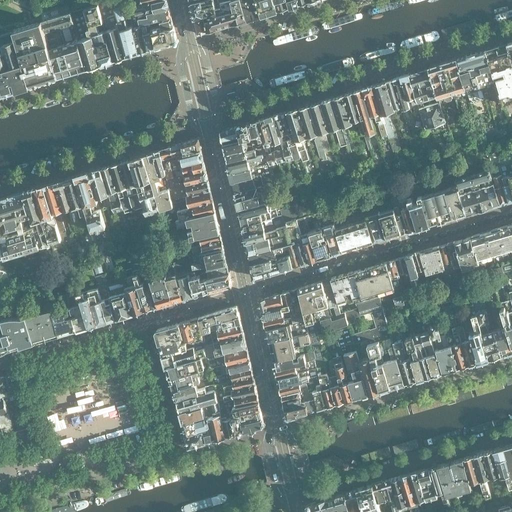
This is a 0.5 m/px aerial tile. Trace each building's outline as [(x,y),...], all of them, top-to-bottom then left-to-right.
[(4,0),(0,0),(0,93),(2,92),(16,88),(39,81),(58,75),(48,40),(46,33),(42,21),(13,30),(4,0)] [(169,6),(167,0),(154,0),(143,3),(132,6),(134,14),(146,11),(169,6)] [(214,4),(213,0),(198,0),(191,2),(192,9),(214,4)] [(233,10),(230,0),(222,0),(223,2),(214,4),(192,9),(194,18),(204,16),(216,14),(217,15),(233,10)] [(232,23),(247,18),(241,0),(230,0),(233,10),(217,15),(216,14),(204,16),(207,31),(207,30),(207,31),(217,28),(217,27),(232,23)] [(278,9),(274,0),(241,0),(247,18),(261,14),(278,9)] [(290,5),(287,0),(274,0),(278,9),(290,5)] [(369,12),(370,12),(372,13),(373,14),(374,14),(375,14),(377,14),(378,14),(403,6),(404,5),(405,4),(405,2),(405,1),(404,0),(393,0),(376,6),(374,6),(373,7),(372,7),(371,8),(371,9),(370,10),(369,11),(369,12)] [(114,59),(104,31),(106,30),(106,29),(99,31),(96,21),(103,19),(98,3),(70,11),(74,24),(87,67),(101,62),(114,59)] [(74,24),(70,11),(68,5),(59,8),(61,15),(51,18),(48,11),(40,13),(42,21),(46,33),(59,28),(74,24)] [(138,51),(132,25),(127,26),(121,5),(115,7),(115,6),(114,7),(115,13),(127,55),(138,51)] [(171,16),(169,6),(146,11),(146,16),(140,17),(141,22),(150,20),(160,18),(171,16)] [(497,21),(498,21),(511,16),(511,8),(496,13),(495,14),(495,15),(494,15),(494,16),(494,17),(494,18),(495,19),(496,20),(496,21),(497,21)] [(327,29),(363,18),(364,17),(364,16),(364,15),(364,14),(363,13),(362,13),(362,12),(361,12),(325,22),(324,23),(323,24),(323,25),(322,26),(323,27),(323,28),(324,29),(325,29),(326,29),(327,29)] [(127,55),(115,13),(107,16),(110,28),(106,29),(106,30),(104,31),(114,59),(127,55)] [(173,25),(171,16),(160,18),(163,28),(173,25)] [(198,33),(207,31),(204,16),(194,18),(198,33)] [(177,38),(173,25),(163,28),(160,18),(150,20),(157,46),(162,44),(175,40),(177,38)] [(442,29),(445,39),(478,30),(475,19),(442,29)] [(157,46),(150,20),(141,22),(147,48),(157,46)] [(147,48),(141,22),(132,25),(138,51),(147,48)] [(87,67),(74,24),(59,28),(64,43),(67,53),(73,71),(87,67)] [(273,39),(273,40),(273,41),(273,43),(274,44),(275,45),(276,45),(277,46),(279,45),(312,35),(314,35),(315,34),(316,33),(318,32),(319,31),(319,30),(320,29),(321,28),(318,27),(317,27),(316,26),(314,26),(313,26),(311,26),(309,27),(276,37),(275,38),(274,39),(273,39)] [(401,45),(402,46),(404,46),(405,47),(406,47),(407,47),(408,47),(410,46),(435,39),(436,39),(437,38),(437,37),(438,36),(437,35),(437,34),(436,32),(435,32),(434,32),(433,32),(408,39),(406,40),(405,40),(404,41),(403,42),(402,43),(401,45)] [(58,75),(73,71),(67,53),(62,54),(56,37),(48,40),(58,75)] [(222,42),(213,43),(215,54),(223,53),(222,42)] [(511,100),(511,58),(507,43),(486,50),(497,88),(503,103),(511,100)] [(359,60),(360,60),(361,61),(362,61),(363,61),(364,61),(366,62),(367,61),(368,61),(394,53),(396,52),(397,52),(397,51),(397,49),(397,48),(396,47),(395,46),(395,45),(393,45),(392,45),(366,53),(365,53),(364,54),(362,55),(361,56),(361,57),(359,59),(359,60)] [(497,88),(486,50),(485,50),(477,53),(477,52),(466,55),(466,56),(458,58),(457,58),(465,85),(470,102),(485,98),(483,92),(497,88)] [(465,85),(457,58),(429,67),(437,94),(445,92),(446,96),(449,97),(450,96),(452,94),(451,90),(465,85)] [(347,60),(344,60),(317,68),(319,75),(346,67),(349,66),(351,65),(352,64),(352,63),(353,63),(353,62),(353,61),(352,60),(350,60),(349,59),(347,60)] [(445,120),(437,94),(429,67),(428,67),(428,68),(425,68),(424,68),(424,69),(419,70),(414,72),(413,72),(410,73),(409,73),(425,126),(445,120)] [(268,82),(269,82),(270,83),(271,84),(272,84),(274,84),(275,84),(276,84),(278,84),(308,77),(309,77),(310,76),(311,75),(311,73),(311,72),(310,71),(309,69),(307,69),(306,69),(276,76),(275,76),(273,77),(272,77),(271,78),(270,79),(268,81),(268,82)] [(425,126),(409,73),(400,76),(407,98),(411,97),(412,102),(415,112),(411,113),(412,115),(416,130),(425,127),(425,126)] [(412,115),(411,113),(407,98),(400,76),(393,78),(401,105),(402,108),(405,107),(408,117),(412,115)] [(322,84),(321,79),(320,77),(313,79),(315,86),(322,84)] [(401,105),(393,78),(386,80),(394,107),(401,105)] [(391,109),(394,108),(394,107),(386,80),(372,84),(387,134),(388,138),(394,136),(388,114),(392,113),(391,109)] [(387,134),(372,84),(363,87),(371,114),(375,113),(377,118),(376,118),(381,135),(387,134)] [(371,114),(363,87),(353,90),(362,122),(371,149),(373,148),(368,133),(371,132),(371,130),(376,129),(371,114)] [(362,122),(353,90),(344,93),(351,120),(356,118),(361,135),(364,134),(369,149),(371,149),(362,122)] [(238,97),(242,96),(241,92),(237,93),(236,92),(227,94),(230,102),(238,99),(238,97)] [(346,123),(352,121),(351,120),(344,93),(332,97),(348,151),(349,152),(351,151),(348,142),(352,141),(346,123)] [(348,151),(332,97),(321,100),(330,129),(334,127),(342,153),(348,151)] [(330,129),(321,100),(310,104),(324,152),(329,150),(323,130),(330,129)] [(324,152),(310,104),(298,107),(307,135),(313,133),(315,139),(314,140),(318,154),(324,152)] [(300,137),(307,135),(298,107),(287,110),(302,160),(303,164),(309,162),(303,140),(301,141),(300,137)] [(302,160),(287,110),(280,113),(286,132),(290,130),(292,137),(288,138),(294,157),(298,156),(299,160),(302,160)] [(294,157),(288,138),(286,132),(280,113),(273,115),(286,159),(294,157)] [(286,159),(273,115),(265,117),(278,161),(286,159)] [(278,161),(265,117),(257,120),(263,139),(264,143),(266,152),(269,162),(270,164),(278,161)] [(263,139),(257,120),(248,122),(251,136),(254,145),(259,144),(258,140),(263,139)] [(251,136),(248,122),(238,125),(241,138),(251,136)] [(241,138),(238,125),(226,129),(223,130),(223,131),(221,133),(223,143),(241,138)] [(251,136),(241,138),(223,143),(225,152),(254,145),(251,136)] [(201,148),(199,137),(197,138),(182,142),(185,152),(201,148)] [(185,152),(182,142),(171,146),(173,155),(185,152)] [(227,161),(266,152),(264,143),(259,144),(254,145),(225,152),(227,161)] [(173,155),(171,146),(160,149),(162,157),(173,155)] [(204,159),(201,148),(185,152),(173,155),(162,157),(164,168),(173,166),(204,159)] [(164,168),(162,157),(160,149),(154,151),(160,174),(165,173),(164,168)] [(172,204),(168,185),(158,188),(155,179),(160,177),(160,174),(154,151),(144,154),(159,208),(172,204)] [(269,162),(266,152),(227,161),(230,171),(269,162)] [(159,208),(144,154),(130,158),(137,182),(139,189),(143,202),(146,212),(156,209),(158,213),(161,212),(159,208)] [(137,182),(130,158),(120,161),(133,205),(143,202),(139,189),(133,190),(131,184),(137,182)] [(206,169),(204,159),(173,166),(174,170),(183,169),(184,174),(206,169)] [(133,205),(120,161),(111,164),(123,207),(133,205)] [(232,182),(260,175),(272,172),(270,164),(269,162),(230,171),(232,181),(232,182)] [(500,203),(491,173),(487,162),(460,170),(462,175),(454,177),(457,184),(466,213),(467,213),(480,209),(488,207),(500,203)] [(123,207),(111,164),(101,167),(109,192),(114,210),(123,207)] [(430,173),(427,165),(413,169),(415,177),(430,173)] [(109,192),(101,167),(89,171),(96,196),(109,192)] [(319,175),(316,167),(305,170),(307,178),(319,175)] [(215,210),(210,188),(208,178),(206,168),(206,169),(184,174),(166,178),(168,185),(172,204),(173,209),(177,209),(179,218),(215,210)] [(508,201),(502,184),(504,183),(500,170),(491,173),(500,203),(501,203),(508,201)] [(98,233),(101,232),(101,231),(103,226),(105,226),(96,196),(89,171),(75,175),(86,212),(92,230),(93,229),(98,232),(98,233)] [(86,212),(75,175),(65,178),(74,206),(78,205),(81,213),(86,212)] [(262,184),(260,175),(232,182),(233,182),(235,192),(262,184)] [(511,199),(511,185),(509,177),(505,178),(507,183),(504,183),(502,184),(508,201),(511,199)] [(74,206),(65,178),(55,181),(63,209),(68,207),(73,225),(79,223),(74,206)] [(419,188),(417,180),(402,184),(405,193),(419,188)] [(63,209),(55,181),(45,184),(53,214),(56,224),(57,227),(63,225),(62,222),(64,221),(62,215),(61,215),(59,214),(58,210),(63,209)] [(454,217),(445,188),(444,188),(442,181),(432,184),(434,191),(433,191),(442,220),(454,217)] [(265,192),(264,187),(269,185),(268,182),(262,184),(235,192),(237,200),(237,201),(265,192)] [(53,214),(45,184),(33,188),(51,243),(60,240),(57,227),(56,224),(52,225),(51,221),(49,221),(48,216),(53,214)] [(405,193),(402,184),(393,187),(396,196),(405,193)] [(466,213),(457,184),(445,188),(454,217),(466,213)] [(396,196),(393,187),(383,190),(386,198),(390,197),(396,196)] [(51,243),(33,188),(23,191),(30,214),(32,220),(39,218),(38,219),(38,221),(38,223),(39,228),(35,230),(37,236),(39,246),(51,243)] [(274,199),(278,198),(276,190),(265,192),(237,201),(239,208),(274,199)] [(386,198),(383,190),(374,193),(376,201),(386,198)] [(39,246),(37,236),(35,230),(34,226),(24,229),(20,217),(30,214),(23,191),(14,194),(13,194),(0,197),(0,242),(4,257),(39,246)] [(442,220),(433,191),(421,195),(430,224),(442,220)] [(376,201),(374,193),(362,196),(365,205),(376,202),(376,201)] [(300,202),(297,195),(289,197),(291,205),(300,202)] [(430,224),(421,195),(417,196),(418,200),(416,200),(423,226),(430,224)] [(365,205),(362,196),(350,200),(353,209),(362,206),(365,205)] [(402,233),(393,205),(390,197),(386,198),(376,201),(376,202),(378,210),(387,237),(402,233)] [(423,226),(416,200),(413,201),(412,198),(407,199),(409,203),(416,229),(423,226)] [(241,217),(276,208),(280,207),(278,201),(274,202),(274,199),(239,208),(241,217)] [(343,212),(340,203),(328,206),(331,215),(343,212)] [(416,229),(409,203),(401,206),(403,211),(409,231),(416,229)] [(331,215),(328,206),(328,204),(316,208),(320,218),(331,254),(342,251),(336,229),(331,215)] [(409,231),(403,211),(400,212),(397,204),(393,205),(402,233),(409,231)] [(242,225),(278,215),(276,208),(241,217),(240,217),(242,225)] [(215,210),(179,218),(176,219),(180,239),(192,236),(220,230),(215,210)] [(378,210),(365,215),(367,220),(373,241),(387,237),(378,210)] [(301,235),(298,226),(306,224),(306,223),(303,213),(285,219),(286,224),(272,228),(271,225),(264,227),(244,233),(246,241),(249,253),(288,243),(288,244),(295,242),(295,241),(303,240),(301,235)] [(265,224),(276,221),(275,219),(282,217),(281,214),(278,215),(242,225),(244,233),(264,227),(263,224),(265,224)] [(331,254),(320,218),(306,223),(306,224),(309,232),(317,258),(331,254)] [(373,241),(367,220),(352,224),(359,246),(373,241)] [(511,223),(499,227),(506,250),(511,248),(511,223)] [(359,246),(352,224),(336,229),(342,251),(359,246)] [(506,250),(499,227),(471,235),(478,258),(506,250)] [(222,239),(220,230),(192,236),(194,243),(190,243),(191,246),(194,245),(200,244),(222,239)] [(317,258),(309,232),(301,235),(303,240),(303,239),(304,243),(309,260),(317,258)] [(478,258),(471,235),(455,241),(462,265),(465,276),(466,275),(467,277),(482,272),(478,258)] [(224,246),(222,239),(200,244),(201,251),(224,246)] [(462,265),(455,241),(447,243),(454,267),(462,265)] [(301,263),(296,246),(295,242),(288,244),(290,251),(290,253),(293,265),(301,263)] [(279,254),(279,251),(281,250),(282,253),(290,251),(288,244),(288,243),(249,253),(251,262),(269,257),(279,254)] [(309,260),(304,243),(296,246),(301,263),(309,260)] [(458,279),(454,267),(447,243),(439,245),(446,268),(450,282),(437,285),(443,308),(461,303),(454,280),(458,279)] [(196,252),(194,245),(191,246),(182,248),(183,255),(196,252)] [(446,268),(439,245),(420,251),(413,253),(419,275),(426,273),(426,274),(432,272),(432,270),(439,268),(440,270),(446,268)] [(201,251),(196,252),(183,255),(184,260),(176,262),(176,264),(173,265),(176,273),(179,272),(177,268),(190,264),(191,268),(205,265),(205,267),(227,263),(224,246),(201,251)] [(293,265),(290,253),(277,257),(279,263),(281,269),(293,265)] [(419,275),(413,253),(405,255),(416,292),(419,291),(415,276),(419,275)] [(416,292),(405,255),(395,258),(401,277),(405,276),(410,293),(416,292)] [(267,267),(279,263),(277,257),(269,259),(269,257),(251,262),(253,270),(267,267)] [(401,277),(395,258),(387,261),(394,286),(395,288),(399,286),(398,281),(401,280),(401,277)] [(150,265),(148,259),(139,262),(140,268),(147,266),(150,265)] [(394,286),(387,261),(371,265),(378,290),(394,286)] [(140,268),(139,262),(131,264),(132,268),(133,270),(140,268)] [(165,273),(163,268),(161,262),(150,265),(147,266),(149,274),(153,286),(154,287),(159,305),(173,300),(166,278),(165,273)] [(511,262),(502,265),(503,266),(504,272),(511,299),(511,262)] [(227,263),(205,267),(198,269),(199,274),(200,278),(207,276),(229,271),(227,263)] [(281,269),(279,263),(267,267),(269,273),(281,269)] [(177,276),(176,273),(173,265),(163,268),(165,273),(170,271),(171,276),(166,278),(173,300),(183,297),(177,276)] [(378,290),(371,265),(354,270),(362,295),(364,300),(380,295),(378,290)] [(504,272),(503,266),(494,269),(496,275),(504,272)] [(267,267),(253,270),(254,275),(256,276),(269,273),(267,267)] [(145,309),(133,270),(132,268),(121,271),(122,274),(134,313),(145,309)] [(152,307),(146,288),(145,283),(141,284),(138,276),(142,275),(140,268),(133,270),(145,309),(152,307)] [(210,290),(207,276),(200,278),(199,274),(195,275),(193,270),(187,272),(188,274),(193,294),(210,290)] [(362,295),(354,270),(331,277),(338,302),(346,300),(345,297),(348,296),(350,301),(355,299),(354,297),(362,295)] [(232,283),(229,271),(207,276),(210,290),(232,283)] [(134,313),(122,274),(106,278),(105,274),(95,277),(98,288),(102,299),(110,297),(112,301),(111,302),(116,318),(134,313)] [(159,305),(154,287),(153,286),(149,274),(145,275),(149,287),(146,288),(152,307),(159,305)] [(193,294),(188,274),(177,276),(183,297),(193,294)] [(338,302),(331,277),(330,277),(322,279),(322,280),(333,314),(341,312),(338,302)] [(333,314),(322,280),(298,287),(301,300),(306,318),(306,322),(314,320),(321,318),(333,314)] [(301,300),(298,287),(290,290),(293,302),(301,300)] [(108,320),(102,299),(98,288),(88,291),(98,323),(108,320)] [(293,302),(290,290),(281,292),(284,303),(284,304),(290,302),(293,302)] [(98,323),(88,291),(78,293),(81,303),(88,326),(98,323)] [(284,303),(281,292),(259,298),(261,308),(284,303)] [(389,360),(386,350),(383,340),(378,341),(376,337),(381,336),(382,339),(392,336),(380,295),(364,300),(356,302),(357,307),(344,311),(349,328),(354,343),(359,342),(363,356),(368,355),(369,357),(371,357),(381,390),(391,386),(384,361),(389,360)] [(405,304),(403,295),(395,298),(397,306),(405,304)] [(116,318),(111,302),(112,301),(110,297),(102,299),(108,320),(116,318)] [(0,317),(20,311),(17,302),(0,306),(0,317)] [(284,313),(283,309),(291,307),(290,302),(284,304),(284,303),(261,308),(264,318),(284,313)] [(88,326),(81,303),(75,305),(77,312),(73,314),(73,315),(77,329),(78,329),(88,326)] [(247,346),(238,306),(237,304),(199,316),(199,317),(203,334),(203,335),(205,341),(203,342),(206,354),(206,356),(207,356),(247,346)] [(511,324),(511,321),(511,320),(511,304),(508,306),(509,311),(507,311),(505,307),(501,308),(503,316),(511,346),(511,324)] [(59,335),(53,311),(52,306),(27,314),(27,315),(35,342),(59,335)] [(77,329),(73,315),(64,317),(61,309),(53,311),(59,335),(77,329)] [(501,354),(495,331),(490,332),(489,330),(492,329),(486,309),(476,311),(478,315),(489,358),(501,354)] [(293,321),(292,315),(285,317),(284,313),(264,318),(266,327),(293,321)] [(0,352),(35,342),(27,315),(22,316),(19,316),(15,317),(13,317),(10,318),(6,319),(2,320),(3,322),(0,323),(0,352)] [(477,361),(489,358),(478,315),(473,316),(476,329),(476,330),(476,332),(473,333),(473,335),(470,336),(471,339),(477,361)] [(511,346),(503,316),(498,317),(501,329),(495,331),(501,354),(511,350),(511,346)] [(203,334),(199,317),(180,322),(184,335),(185,336),(186,342),(187,346),(203,342),(205,341),(203,335),(203,334)] [(309,331),(306,322),(306,318),(293,321),(266,327),(269,339),(309,331)] [(327,338),(321,318),(314,320),(318,335),(321,334),(323,339),(327,338)] [(321,347),(318,335),(314,320),(306,322),(309,331),(311,341),(313,350),(300,353),(273,360),(275,368),(308,360),(315,358),(316,361),(324,358),(321,347)] [(184,335),(180,322),(158,329),(157,329),(157,330),(157,331),(156,331),(160,342),(180,336),(181,337),(185,336),(184,335)] [(468,364),(458,327),(457,323),(452,324),(457,343),(453,344),(459,366),(468,364)] [(450,369),(441,336),(438,324),(429,326),(430,331),(422,334),(433,374),(441,371),(450,369)] [(477,361),(471,339),(468,340),(464,325),(458,327),(468,364),(477,361)] [(369,393),(359,360),(356,350),(349,328),(335,332),(342,355),(344,354),(348,370),(350,371),(353,370),(354,373),(346,375),(347,377),(349,380),(354,397),(369,393)] [(300,353),(298,344),(311,341),(309,331),(269,339),(273,360),(300,353)] [(433,374),(422,334),(417,335),(415,331),(413,332),(425,376),(433,374)] [(425,376),(413,332),(410,332),(412,337),(406,338),(411,357),(417,379),(425,376)] [(417,379),(411,357),(408,358),(403,339),(399,340),(398,334),(392,336),(405,382),(417,379)] [(459,366),(453,344),(450,345),(447,335),(441,336),(450,369),(459,366)] [(187,346),(186,342),(182,343),(181,337),(180,336),(160,342),(163,353),(187,346)] [(405,382),(392,336),(382,339),(383,340),(386,350),(389,349),(392,359),(389,360),(384,361),(391,386),(405,382)] [(203,342),(187,346),(163,353),(166,365),(206,354),(203,342)] [(345,400),(335,368),(328,345),(321,347),(324,358),(326,364),(336,403),(345,400)] [(250,358),(247,346),(207,356),(208,362),(208,363),(208,366),(209,368),(229,363),(250,358)] [(207,367),(206,363),(202,364),(200,356),(166,366),(170,377),(201,368),(207,367)] [(371,357),(369,357),(359,360),(369,393),(381,390),(371,357)] [(252,367),(251,365),(250,359),(250,358),(229,363),(230,367),(223,369),(224,373),(252,367)] [(298,371),(297,368),(310,365),(308,360),(275,368),(277,376),(298,371)] [(336,403),(326,364),(317,367),(319,375),(321,383),(326,405),(336,403)] [(354,397),(349,380),(347,377),(342,378),(340,371),(345,370),(344,366),(335,368),(345,400),(354,397)] [(252,367),(224,373),(217,375),(217,377),(219,377),(219,380),(232,377),(233,380),(253,375),(252,367)] [(310,377),(319,375),(317,367),(298,371),(277,376),(277,377),(279,385),(299,380),(310,377)] [(199,381),(198,375),(203,374),(201,368),(170,377),(173,388),(199,381)] [(0,386),(16,382),(13,373),(0,376),(0,386)] [(257,391),(253,375),(233,380),(214,385),(215,388),(215,391),(224,389),(224,390),(226,389),(227,394),(222,396),(223,400),(257,391)] [(321,383),(319,375),(310,377),(312,386),(317,384),(321,383)] [(472,386),(475,395),(501,387),(498,378),(472,386)] [(206,391),(215,388),(214,385),(197,389),(196,385),(205,382),(204,380),(199,381),(173,388),(176,400),(206,392),(206,391)] [(307,387),(306,383),(300,384),(299,380),(279,385),(281,393),(303,388),(307,387)] [(9,412),(5,401),(20,396),(16,382),(0,386),(0,423),(4,435),(5,435),(13,432),(11,426),(12,426),(9,412)] [(326,405),(321,383),(317,384),(318,388),(313,390),(317,408),(326,405)] [(446,393),(449,405),(475,398),(471,386),(446,393)] [(317,408),(313,390),(309,391),(307,387),(303,388),(304,392),(305,399),(306,403),(308,411),(317,408)] [(218,401),(215,391),(215,388),(206,391),(206,392),(176,400),(179,411),(202,405),(211,403),(218,401)] [(301,396),(300,392),(304,392),(303,388),(281,393),(283,401),(301,396)] [(236,405),(259,400),(257,391),(223,400),(218,401),(220,409),(236,405)] [(411,404),(414,414),(447,404),(444,394),(411,404)] [(306,403),(305,399),(302,400),(301,396),(283,401),(284,408),(306,403)] [(239,413),(261,408),(259,400),(236,405),(236,409),(221,413),(222,417),(228,416),(230,415),(231,416),(233,415),(239,413)] [(221,413),(220,409),(218,401),(211,403),(211,405),(205,406),(207,416),(210,427),(213,438),(226,435),(222,417),(221,413)] [(308,411),(306,403),(284,408),(286,416),(289,417),(308,411)] [(205,416),(202,405),(179,411),(183,422),(205,416)] [(380,414),(382,422),(409,415),(407,406),(380,414)] [(262,415),(261,408),(239,413),(241,421),(262,415)] [(239,431),(237,422),(241,421),(239,413),(233,415),(233,418),(231,418),(235,432),(239,431)] [(263,425),(264,422),(262,415),(241,421),(237,422),(239,431),(263,424),(263,425)] [(210,427),(207,416),(205,416),(183,422),(186,434),(202,429),(210,427)] [(235,432),(231,418),(229,419),(228,416),(222,417),(226,435),(235,432)] [(376,425),(373,416),(350,423),(352,432),(376,425)] [(497,418),(494,418),(466,427),(468,433),(496,425),(499,424),(501,423),(502,422),(502,421),(503,420),(503,419),(502,419),(501,418),(500,418),(499,418),(497,418)] [(213,438),(210,427),(202,429),(206,441),(214,439),(213,438)] [(206,441),(202,429),(186,434),(189,446),(206,441)] [(424,439),(424,440),(424,442),(425,443),(426,444),(428,445),(429,444),(455,438),(456,437),(457,437),(458,436),(459,435),(460,434),(461,433),(462,432),(460,430),(459,430),(458,430),(457,430),(455,429),(454,430),(453,430),(427,437),(426,437),(425,438),(424,439)] [(418,447),(415,437),(391,444),(394,454),(418,447)] [(511,442),(503,445),(511,473),(511,442)] [(511,473),(503,445),(493,448),(502,479),(507,477),(509,486),(511,484),(511,473)] [(502,479),(493,448),(483,451),(490,475),(492,481),(502,479)] [(389,456),(387,449),(361,457),(363,464),(389,456)] [(490,475),(483,451),(473,454),(484,490),(486,497),(491,496),(487,481),(484,480),(483,477),(490,475)] [(484,490),(473,454),(463,457),(470,481),(474,480),(478,492),(484,490)] [(209,473),(210,473),(244,464),(242,456),(207,464),(206,465),(205,466),(204,467),(204,468),(204,469),(204,470),(205,471),(205,472),(206,472),(207,473),(208,473),(209,473)] [(470,481),(463,457),(462,457),(463,457),(451,460),(452,463),(450,464),(449,461),(437,464),(446,494),(447,494),(472,487),(470,481)] [(446,494),(437,464),(429,467),(436,491),(439,490),(444,505),(449,503),(447,494),(446,494)] [(437,495),(436,491),(429,467),(417,470),(425,498),(437,495)] [(428,511),(425,498),(417,470),(400,475),(408,506),(409,511),(428,511)] [(142,495),(143,495),(176,486),(177,485),(178,485),(179,484),(180,484),(181,483),(181,482),(182,481),(182,480),(182,479),(182,478),(181,477),(180,477),(179,476),(178,476),(177,475),(176,475),(174,475),(173,475),(141,484),(140,484),(139,484),(138,485),(137,486),(137,487),(136,488),(136,489),(136,490),(136,491),(137,492),(137,493),(138,494),(139,494),(139,495),(140,495),(141,495),(142,495)] [(408,506),(400,475),(391,478),(397,500),(391,501),(392,505),(393,511),(400,511),(400,509),(399,508),(408,506)] [(397,500),(391,478),(382,480),(387,500),(385,503),(391,501),(397,500)] [(387,500),(382,480),(373,483),(377,500),(378,500),(381,509),(384,508),(383,506),(385,503),(387,500)] [(378,500),(377,500),(373,483),(357,488),(363,511),(381,511),(381,509),(378,500)] [(102,504),(133,495),(134,494),(134,493),(135,492),(135,491),(134,490),(134,489),(134,488),(133,488),(132,487),(131,487),(99,496),(99,497),(98,497),(98,498),(98,499),(98,500),(98,501),(99,502),(99,503),(100,503),(100,504),(101,504),(102,504)] [(363,511),(357,488),(344,492),(348,507),(324,511),(363,511)] [(324,511),(348,507),(344,492),(336,495),(335,494),(308,502),(307,505),(307,506),(308,506),(308,511),(324,511)] [(195,511),(213,506),(214,506),(214,505),(215,504),(215,503),(215,502),(214,501),(214,500),(213,500),(213,499),(212,499),(211,498),(173,510),(173,511),(172,511),(195,511)] [(71,511),(87,507),(88,507),(88,506),(89,506),(89,505),(89,504),(89,503),(89,502),(88,501),(87,500),(86,500),(85,500),(47,511),(46,511),(45,511),(44,511),(71,511)] [(511,511),(511,505),(509,506),(508,503),(498,506),(494,507),(495,511),(511,511)]
